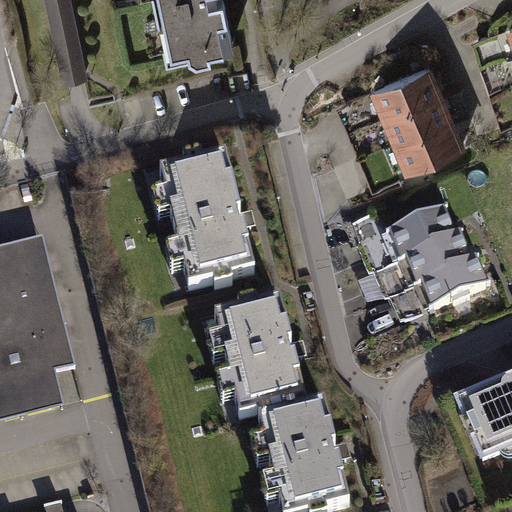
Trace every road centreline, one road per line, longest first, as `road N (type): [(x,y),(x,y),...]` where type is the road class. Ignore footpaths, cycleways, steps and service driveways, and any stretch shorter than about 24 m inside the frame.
road 1 (residential): [(396,402),(354,374),(338,341),(289,109),(321,73),(455,0)]
road 2 (residential): [(396,402),(432,361),(511,328)]
